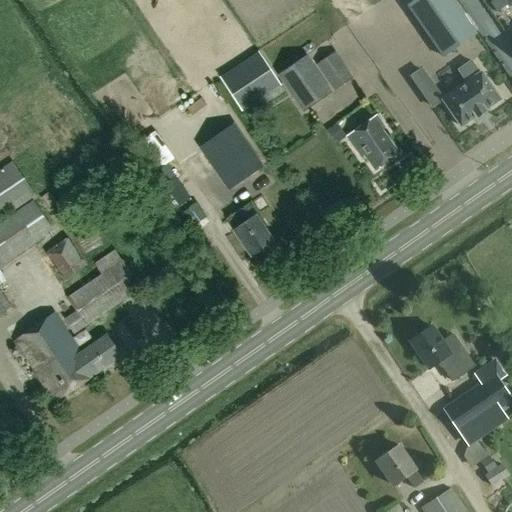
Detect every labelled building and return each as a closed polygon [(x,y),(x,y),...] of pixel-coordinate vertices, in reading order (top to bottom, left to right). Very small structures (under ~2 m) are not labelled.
[(477,34),(453,0),(416,0),(409,5),(444,56),(477,34)] [(478,0),(487,12),(504,0),(478,0)] [(241,111),(280,85),(258,53),(219,78),(241,111)] [(305,55),(276,75),(301,113),(331,92),(305,55)] [(445,98),(443,99),(444,101),(445,101),(461,124),(462,126),(476,116),(477,118),(487,111),(486,109),(499,100),(501,99),(499,98),(483,74),(482,72),(481,73),(472,61),(459,70),(468,83),(445,98)] [(343,65),(326,77),(334,89),(351,78),(343,65)] [(419,87),(431,78),(424,68),(412,76),(419,87)] [(376,116),(346,137),(359,157),(362,155),(373,170),(397,153),(381,130),(384,128),(376,116)] [(263,165),(246,141),(212,165),(229,189),(263,165)] [(32,202),(36,200),(36,199),(10,161),(0,168),(0,220),(14,211),(15,212),(0,222),(0,266),(35,243),(52,230),(32,202)] [(249,203),(225,220),(232,230),(250,256),(271,241),(263,228),(265,226),(249,203)] [(210,224),(196,204),(182,213),(196,233),(210,224)] [(72,236),(86,255),(104,243),(90,223),(72,236)] [(62,281),(84,266),(67,239),(44,254),(62,281)] [(65,297),(74,311),(62,318),(73,334),(84,326),(141,288),(121,260),(65,297)] [(0,315),(11,309),(0,291),(0,315)] [(14,341),(55,400),(88,377),(88,378),(118,357),(104,336),(80,352),(54,314),(14,341)] [(429,369),(440,362),(450,374),(459,368),(450,355),(451,354),(442,341),(432,327),(411,342),(429,369)] [(454,333),(442,341),(451,354),(450,355),(459,368),(450,374),(454,381),(477,366),(454,333)] [(511,397),(495,372),(443,408),(461,435),(511,400),(511,397)] [(468,464),(485,453),(477,441),(460,451),(468,464)] [(415,454),(408,458),(399,446),(377,462),(394,486),(407,477),(415,489),(425,483),(416,470),(423,466),(415,454)] [(502,465),(499,467),(498,468),(488,473),(486,475),(492,486),(505,477),(509,475),(502,465)] [(466,511),(451,489),(421,509),(423,511),(466,511)]
